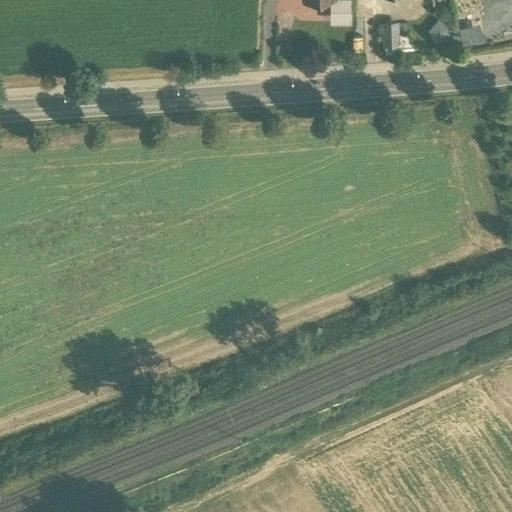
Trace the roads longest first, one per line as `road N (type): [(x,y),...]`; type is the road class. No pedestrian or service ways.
road 1 (secondary): [(0,111),(511,76)]
road 2 (track): [(168,511),(309,440),(511,353)]
